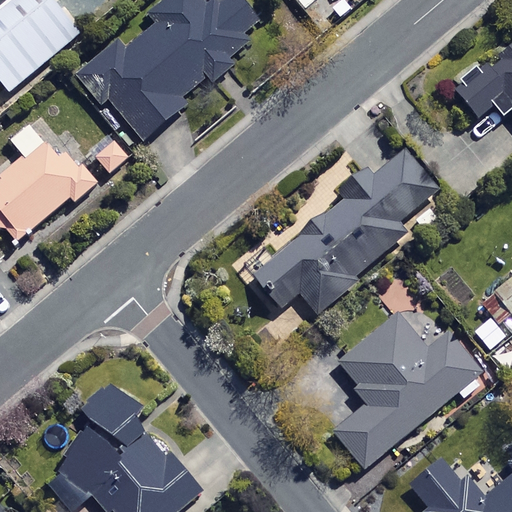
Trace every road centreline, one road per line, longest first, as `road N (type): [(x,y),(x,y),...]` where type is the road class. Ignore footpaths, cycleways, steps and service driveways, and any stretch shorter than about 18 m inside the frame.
road 1 (residential): [(443,0),(112,273)]
road 2 (residential): [(310,511),(112,273)]
road 3 (residential): [(112,273),(0,369)]
